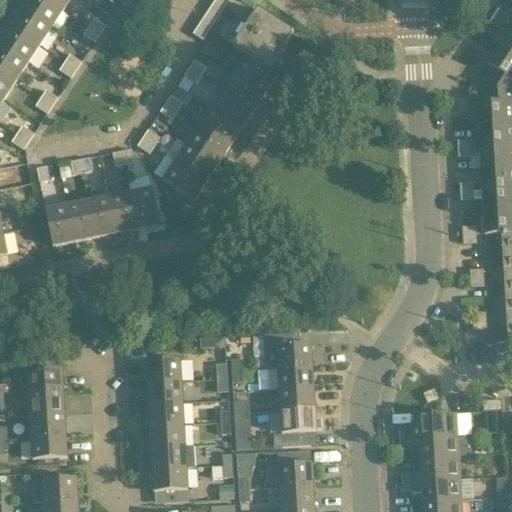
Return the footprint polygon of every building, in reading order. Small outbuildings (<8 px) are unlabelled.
[(51,30),(63,12),(44,0),(26,0),(20,10),(51,30)] [(44,0),(63,12),(71,0),(44,0)] [(118,9),(123,1),(121,0),(107,0),(107,1),(118,9)] [(229,2),(226,0),(216,0),(215,2),(224,8),(229,2)] [(224,8),(215,2),(210,9),(220,15),(224,8)] [(220,15),(210,9),(206,16),(215,22),(220,15)] [(20,10),(8,28),(39,48),(51,30),(20,10)] [(232,48),(246,57),(268,72),(269,71),(293,35),(257,11),(232,48)] [(498,11),(493,18),(504,25),(509,18),(498,11)] [(215,22),(206,16),(201,22),(211,29),(215,22)] [(499,32),(504,25),(493,18),(488,25),(499,32)] [(93,21),(88,29),(100,37),(105,29),(93,21)] [(211,29),(201,22),(197,29),(206,35),(211,29)] [(8,28),(0,39),(0,48),(27,66),(39,48),(8,28)] [(83,37),(94,44),(100,37),(88,29),(83,37)] [(197,29),(192,36),(202,42),(206,35),(197,29)] [(511,30),(499,48),(511,56),(511,30)] [(0,48),(0,74),(15,84),(27,66),(0,48)] [(490,69),(479,86),(511,94),(511,56),(499,48),(487,67),(490,69)] [(69,57),(64,65),(76,73),(81,65),(69,57)] [(246,57),(234,75),(265,95),(277,77),(269,71),(268,72),(246,57)] [(189,70),(201,78),(206,70),(194,62),(189,70)] [(59,73),(71,81),(76,73),(64,65),(59,73)] [(195,86),(201,78),(189,70),(183,78),(195,86)] [(0,74),(0,99),(3,102),(15,84),(0,74)] [(253,113),(265,95),(234,75),(222,93),(253,113)] [(476,106),(478,128),(511,126),(511,94),(479,86),(480,106),(476,106)] [(46,93),(40,101),(52,109),(57,101),(46,93)] [(222,93),(210,111),(241,131),(253,113),(222,93)] [(171,98),(165,106),(177,114),(182,106),(171,98)] [(35,109),(47,117),(52,109),(40,101),(35,109)] [(165,106),(160,114),(172,122),(177,114),(165,106)] [(210,111),(198,129),(229,149),(241,131),(210,111)] [(511,147),(511,126),(478,128),(479,150),(511,147)] [(17,137),(28,144),(33,136),(22,129),(17,137)] [(198,129),(186,146),(217,167),(229,149),(198,129)] [(147,132),(142,140),(154,148),(159,140),(147,132)] [(23,152),(28,144),(17,137),(11,145),(23,152)] [(142,140),(137,148),(148,156),(154,148),(142,140)] [(457,143),(457,151),(470,150),(470,142),(457,143)] [(186,146),(175,164),(205,185),(217,167),(186,146)] [(511,147),(479,150),(480,171),(511,169),(511,147)] [(471,159),(470,150),(457,151),(458,160),(471,159)] [(131,152),(122,154),(124,168),(134,166),(131,152)] [(122,154),(112,156),(115,170),(124,168),(122,154)] [(89,160),(79,162),(82,176),(92,174),(89,160)] [(79,162),(70,164),(73,178),(82,176),(79,162)] [(193,203),(205,185),(175,164),(162,183),(193,203)] [(49,183),(46,169),(36,171),(39,185),(49,183)] [(511,191),(511,169),(480,171),(482,193),(511,191)] [(459,186),(460,194),(473,193),(472,185),(459,186)] [(151,190),(130,195),(137,231),(159,227),(151,190)] [(511,191),(482,193),(483,214),(511,212),(511,191)] [(473,202),(473,193),(460,194),(460,203),(473,202)] [(130,195),(109,199),(116,236),(137,231),(130,195)] [(109,199),(88,204),(95,240),(116,236),(109,199)] [(88,204),(67,208),(74,244),(95,240),(88,204)] [(52,249),(74,244),(67,208),(45,212),(52,249)] [(511,234),(511,212),(483,214),(484,237),(489,237),(489,236),(511,234)] [(462,229),(462,238),(475,237),(475,228),(462,229)] [(511,234),(489,236),(489,237),(491,258),(511,256),(511,234)] [(476,245),(475,237),(462,238),(463,246),(476,245)] [(511,256),(491,258),(492,280),(511,278),(511,256)] [(469,272),(470,281),(483,280),(482,272),(469,272)] [(511,299),(511,278),(492,280),(493,301),(511,299)] [(483,289),(483,280),(470,281),(470,289),(483,289)] [(511,299),(493,301),(494,323),(511,321),(511,299)] [(472,315),(472,324),(485,323),(485,315),(472,315)] [(511,344),(511,321),(494,323),(496,345),(511,344)] [(486,332),(485,323),(472,324),(473,332),(486,332)] [(277,371),(312,369),(310,346),(299,347),(298,335),(264,337),(265,371),(277,371)] [(230,362),(231,373),(241,373),(240,361),(230,362)] [(145,364),(146,386),(181,384),(179,362),(145,364)] [(313,390),(312,369),(277,371),(278,392),(313,390)] [(216,371),(217,382),(227,382),(226,370),(216,371)] [(28,397),(62,395),(61,372),(26,375),(28,397)] [(241,384),(241,373),(231,373),(232,385),(241,384)] [(227,393),(227,382),(217,382),(218,394),(227,393)] [(181,384),(146,386),(147,408),(182,406),(181,384)] [(314,412),(313,390),(278,392),(279,414),(314,412)] [(64,416),(62,395),(28,397),(29,418),(64,416)] [(482,414),(501,413),(501,402),(482,403),(482,414)] [(233,405),(234,417),(243,416),(242,404),(233,405)] [(147,408),(149,429),(183,427),(182,406),(147,408)] [(314,412),(279,414),(281,436),(282,450),(310,448),(309,435),(315,434),(314,412)] [(219,414),(220,426),(229,425),(228,413),(219,414)] [(417,418),(419,440),(457,438),(455,415),(417,418)] [(65,438),(64,416),(29,418),(30,440),(65,438)] [(244,428),(243,416),(234,417),(234,428),(244,428)] [(230,437),(229,425),(220,426),(220,437),(230,437)] [(183,427),(149,429),(150,451),(185,449),(183,427)] [(398,432),(399,442),(414,441),(414,431),(398,432)] [(66,460),(65,438),(30,440),(32,462),(37,462),(58,461),(66,460)] [(458,460),(457,438),(419,440),(420,462),(458,460)] [(415,450),(414,441),(399,442),(399,451),(415,450)] [(150,451),(151,472),(186,470),(195,470),(193,448),(185,449),(150,451)] [(277,468),(277,469),(268,469),(264,490),(278,490),(313,489),(311,466),(311,453),(277,456),(278,468),(277,468)] [(222,457),(222,469),(232,468),(231,456),(222,457)] [(459,481),(458,460),(420,462),(421,483),(459,481)] [(59,467),(58,461),(37,462),(37,469),(59,467)] [(232,480),(232,468),(222,469),(223,480),(232,480)] [(152,495),(163,494),(164,506),(188,504),(187,493),(186,470),(151,472),(152,495)] [(401,475),(401,485),(417,484),(416,474),(401,475)] [(34,483),(33,505),(43,505),(77,503),(76,480),(41,482),(34,483)] [(237,481),(238,493),(248,493),(247,481),(237,481)] [(461,503),(459,481),(421,483),(422,505),(461,503)] [(418,493),(417,484),(401,485),(402,494),(418,493)] [(218,490),(219,504),(234,503),(233,489),(218,490)] [(279,511),(314,510),(313,489),(278,490),(279,511)] [(248,504),(248,493),(238,493),(239,505),(248,504)] [(0,495),(0,500),(0,507),(10,506),(9,495),(0,495)] [(77,511),(77,503),(43,505),(42,511),(77,511)] [(461,511),(461,503),(422,505),(422,511),(461,511)]
